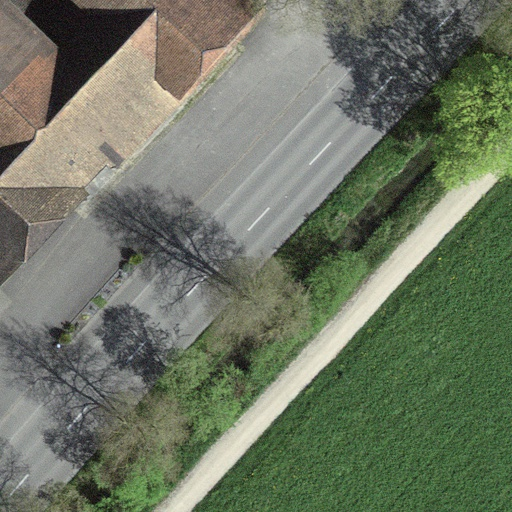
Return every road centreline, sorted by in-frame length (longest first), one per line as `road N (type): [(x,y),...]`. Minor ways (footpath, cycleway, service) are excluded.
road 1 (secondary): [(0,508),(462,0)]
road 2 (track): [(172,511),(511,148)]
